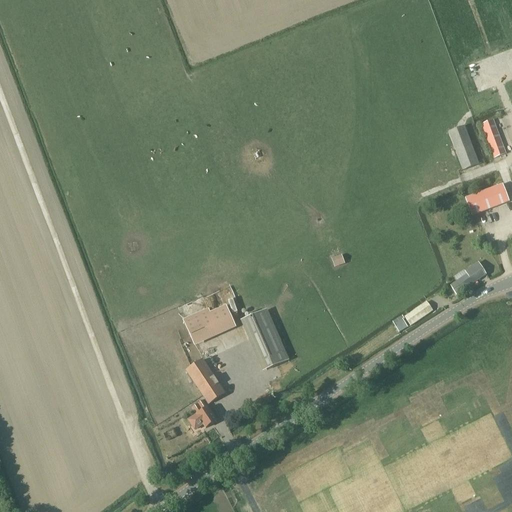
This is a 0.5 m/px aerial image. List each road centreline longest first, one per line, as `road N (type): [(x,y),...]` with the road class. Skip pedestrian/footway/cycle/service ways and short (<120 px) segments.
road 1 (track): [(161,506),(0,85)]
road 2 (tertiary): [(153,511),(461,306),(511,281)]
